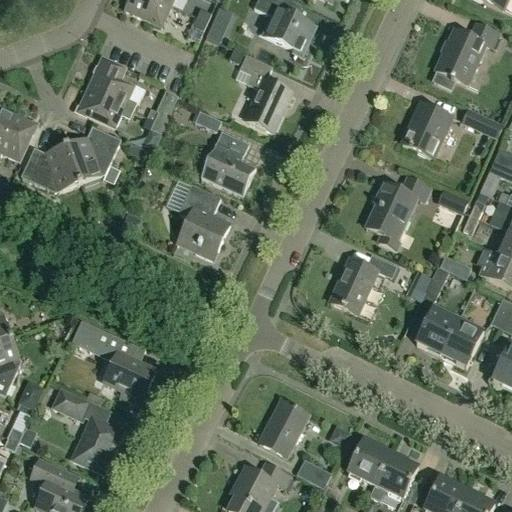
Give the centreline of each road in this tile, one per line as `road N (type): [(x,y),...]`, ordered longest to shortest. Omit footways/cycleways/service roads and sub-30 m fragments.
road 1 (residential): [(251,329),(405,0)]
road 2 (residential): [(511,454),(251,329)]
road 3 (residential): [(152,511),(251,329)]
